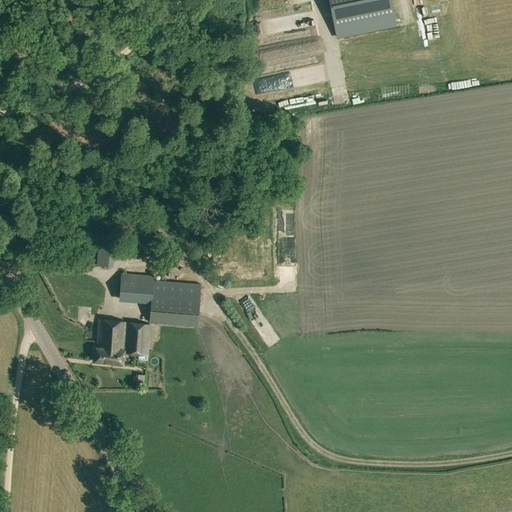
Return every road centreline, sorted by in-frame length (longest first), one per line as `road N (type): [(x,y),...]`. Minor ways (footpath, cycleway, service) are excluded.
road 1 (track): [(0,112),(179,248),(295,423),(324,451),(392,462),(511,452)]
road 2 (secondary): [(143,511),(0,268)]
road 3 (track): [(3,511),(29,320)]
